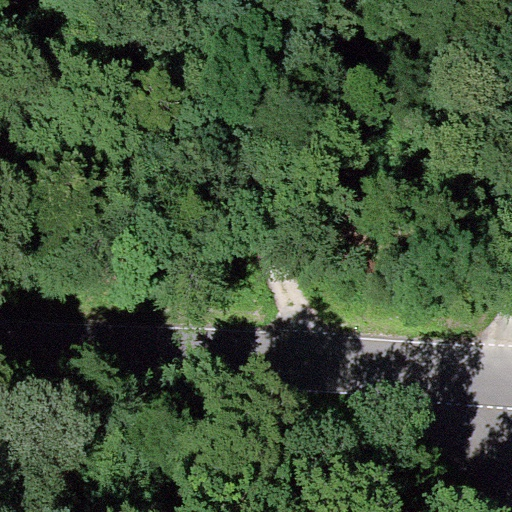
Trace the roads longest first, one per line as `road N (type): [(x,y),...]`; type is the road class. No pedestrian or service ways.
road 1 (tertiary): [(0,337),(511,371)]
road 2 (track): [(165,0),(207,80),(285,297),(369,366)]
road 3 (track): [(0,248),(114,147),(126,0)]
road 4 (track): [(471,367),(254,511)]
